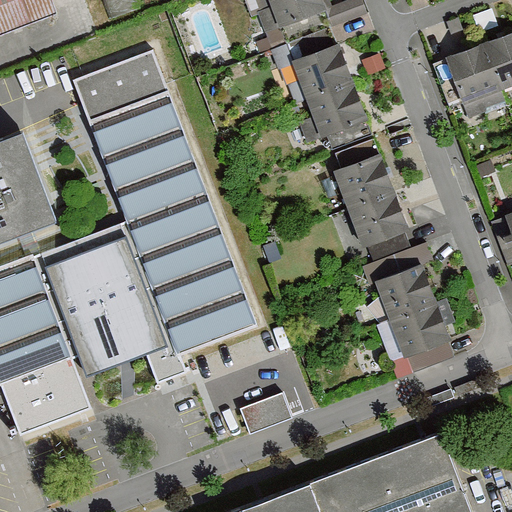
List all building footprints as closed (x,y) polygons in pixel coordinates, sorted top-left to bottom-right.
[(0,0),(0,31),(56,10),(51,0),(0,0)] [(322,0),(269,0),(272,6),(259,11),(267,31),(280,26),(322,10),(326,8),(322,0)] [(329,28),(322,10),(280,26),(286,44),(329,28)] [(329,28),(286,44),(292,60),(335,43),(332,36),(329,28)] [(511,30),(483,41),(501,88),(511,83),(511,30)] [(501,88),(483,41),(448,54),(449,58),(465,101),(470,115),(506,102),(501,88)] [(306,96),(351,79),(337,42),(335,43),(292,60),(306,96)] [(87,377),(147,355),(157,380),(184,370),(178,353),(256,324),(154,51),(75,80),(85,106),(128,221),(33,257),(32,254),(0,265),(0,384),(1,385),(19,432),(89,406),(71,356),(79,353),(87,377)] [(465,101),(449,58),(441,61),(434,64),(449,107),(465,101)] [(327,132),(366,118),(351,79),(306,96),(321,135),(327,132)] [(366,118),(327,132),(333,148),(372,133),(366,118)] [(0,237),(53,218),(19,131),(0,137),(0,237)] [(341,167),(378,153),(376,146),(373,139),(336,152),(341,167)] [(348,205),(393,188),(380,153),(378,153),(341,167),(335,169),(348,205)] [(403,229),(408,228),(393,188),(348,205),(363,244),(368,242),(403,229)] [(511,260),(511,221),(510,215),(492,221),(508,262),(511,260)] [(403,229),(368,242),(374,261),(410,248),(407,238),(403,229)] [(370,281),(376,279),(422,262),(433,258),(430,249),(427,242),(410,248),(374,261),(364,265),(370,281)] [(390,316),(436,299),(422,262),(376,279),(381,292),(368,304),(379,320),(390,316)] [(448,338),(450,337),(436,299),(390,316),(405,354),(408,353),(448,338)] [(448,338),(408,353),(414,369),(453,354),(450,346),(448,338)] [(281,391),(242,406),(251,430),(290,415),(281,391)] [(440,432),(226,511),(470,511),(446,447),(440,432)]
